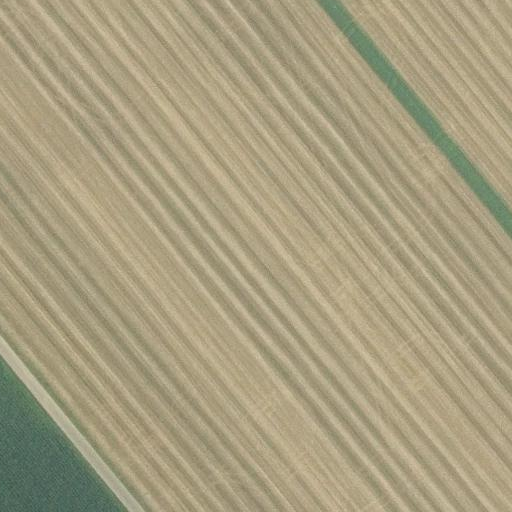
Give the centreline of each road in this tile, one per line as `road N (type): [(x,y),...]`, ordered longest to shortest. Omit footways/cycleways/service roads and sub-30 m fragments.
road 1 (track): [(0,201),(340,0)]
road 2 (track): [(0,346),(128,511)]
